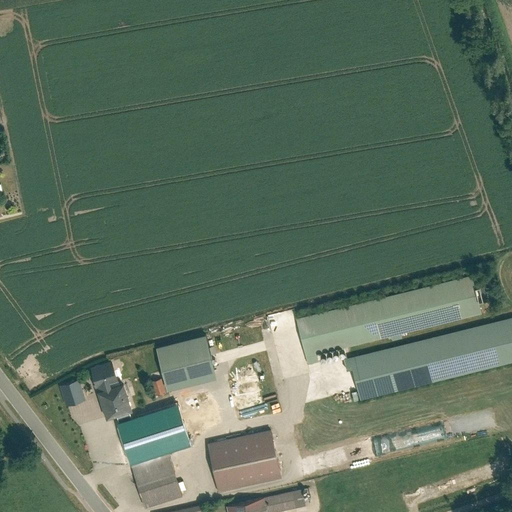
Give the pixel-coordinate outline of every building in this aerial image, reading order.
[(474,272),(298,316),(310,363),(322,359),(320,351),(484,311),(481,300),(494,297),(489,280),(477,283),(474,272)] [(511,315),(347,356),(350,367),(354,366),(362,397),(511,360),(511,315)] [(210,332),(160,345),(171,388),(221,375),(210,332)] [(95,365),(101,387),(115,383),(113,379),(122,377),(116,359),(95,365)] [(82,376),(63,382),(70,403),(89,397),(82,376)] [(164,376),(156,379),(161,393),(168,391),(164,376)] [(115,383),(101,387),(110,416),(118,413),(133,409),(136,407),(128,379),(115,383)] [(183,412),(215,403),(212,392),(180,402),(183,412)] [(120,420),(133,460),(172,448),(192,442),(183,412),(180,402),(135,415),(120,420)] [(135,415),(133,409),(118,413),(120,420),(135,415)] [(275,427),(211,441),(221,489),(285,476),(275,427)] [(146,505),(186,493),(172,448),(133,460),(146,505)] [(271,511),(308,503),(305,488),(268,496),(271,511)] [(271,511),(268,496),(229,504),(230,511),(271,511)] [(194,506),(195,511),(197,511),(208,510),(207,503),(194,506)]
